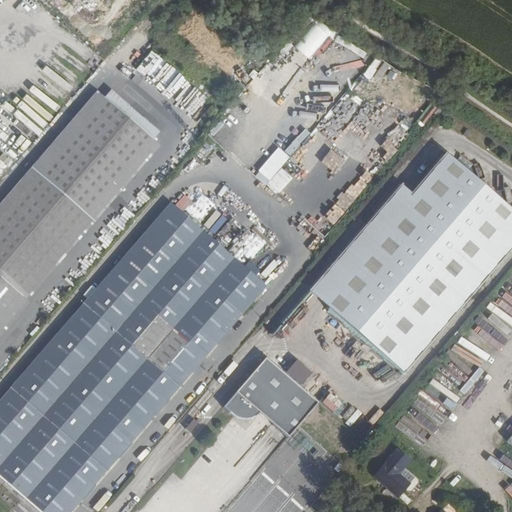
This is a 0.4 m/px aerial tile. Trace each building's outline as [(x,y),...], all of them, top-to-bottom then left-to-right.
[(337,40),(340,30),(310,20),(299,52),(316,58),(324,35),(337,40)] [(156,128),(114,92),(108,99),(150,135),(156,128)] [(0,228),(108,99),(101,93),(0,213),(0,228)] [(342,101),(355,108),(358,101),(345,94),(342,101)] [(0,228),(0,313),(150,135),(108,99),(0,228)] [(354,119),(337,140),(346,147),(362,125),(354,119)] [(397,138),(387,148),(393,154),(413,135),(400,121),(390,130),(397,138)] [(150,135),(0,313),(0,336),(161,144),(150,135)] [(279,148),(254,175),(277,195),(292,179),(280,168),(290,158),(279,148)] [(400,185),(311,288),(404,369),(511,243),(511,208),(446,152),(410,193),(400,185)] [(0,395),(0,479),(38,511),(68,511),(175,386),(267,280),(169,196),(49,337),(0,395)] [(334,199),(331,206),(338,210),(342,203),(334,199)] [(325,213),(315,225),(321,230),(332,219),(325,213)] [(287,436),(317,402),(265,357),(222,407),(232,415),(234,416),(238,418),(245,419),(252,418),(255,416),(259,412),(287,436)] [(336,415),(345,406),(332,393),(322,403),(336,415)] [(348,426),(363,417),(360,411),(345,420),(348,426)] [(191,432),(197,423),(192,420),(186,429),(191,432)] [(494,439),(506,425),(501,420),(489,434),(494,439)] [(407,445),(412,439),(400,427),(394,432),(407,445)] [(392,457),(377,475),(403,495),(417,477),(392,457)] [(460,511),(449,503),(442,511),(460,511)]
